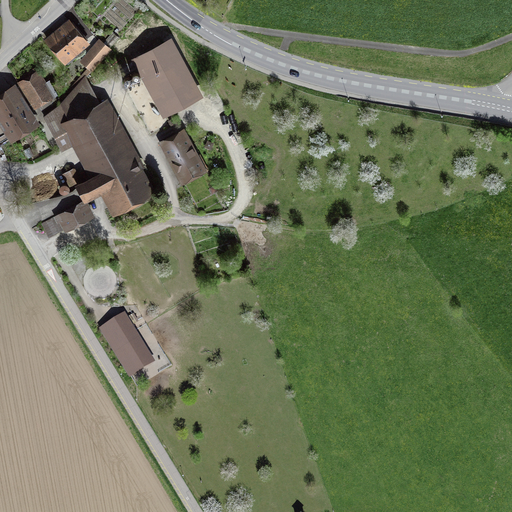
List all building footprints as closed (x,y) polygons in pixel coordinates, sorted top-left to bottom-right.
[(85,41),(70,24),(49,41),(63,59),(85,41)] [(103,43),(99,40),(82,61),(92,70),(119,38),(113,32),(103,43)] [(196,96),(167,42),(140,57),(170,110),(196,96)] [(49,96),(34,70),(22,76),(25,82),(19,85),(22,90),(26,88),(35,104),(49,96)] [(139,176),(85,77),(62,103),(45,116),(61,148),(79,138),(99,174),(80,185),(79,185),(79,186),(86,198),(106,187),(117,208),(147,192),(147,191),(151,189),(144,175),(141,174),(139,176)] [(24,109),(12,90),(0,97),(0,113),(13,135),(32,123),(30,119),(34,117),(28,106),(24,109)] [(195,157),(183,133),(164,143),(183,179),(202,169),(203,172),(208,169),(200,155),(195,157)] [(80,185),(72,169),(64,174),(73,190),(79,186),(79,185),(80,185)] [(65,226),(91,212),(84,201),(55,216),(42,223),(49,235),(65,226)] [(155,362),(125,313),(99,328),(129,378),(155,362)]
